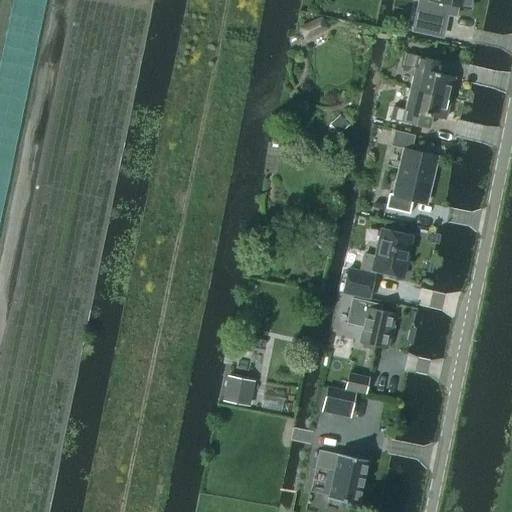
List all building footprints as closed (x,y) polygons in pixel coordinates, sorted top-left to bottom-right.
[(415,20),(412,32),(439,37),(444,16),(445,12),(456,14),(458,7),(458,8),(470,10),(472,0),(419,0),(418,3),(415,20)] [(309,23),(300,27),(304,37),(313,33),(309,23)] [(413,70),(409,90),(449,99),(454,78),(442,75),(444,65),(405,55),(402,68),(413,70)] [(390,121),(419,128),(429,130),(432,117),(444,120),(449,99),(409,90),(404,111),(393,109),(390,121)] [(340,116),(329,125),(338,135),(349,126),(340,116)] [(436,158),(404,150),(393,195),(388,194),(385,209),(409,215),(412,201),(425,204),(429,186),(430,186),(432,176),(436,158)] [(402,278),(411,237),(381,231),(375,258),(364,256),(360,273),(348,270),(343,294),(368,300),(374,276),(372,276),(373,272),(402,278)] [(360,343),(386,348),(393,315),(380,312),(381,306),(351,300),(346,324),(363,328),(360,343)] [(365,394),(368,379),(348,374),(345,390),(365,394)] [(228,378),(223,402),(248,407),(251,395),(238,392),(241,380),(228,378)] [(322,412),(349,418),(354,394),(326,388),(322,412)] [(315,468),(333,472),(327,499),(358,506),(368,461),(337,455),(318,451),(315,468)]
